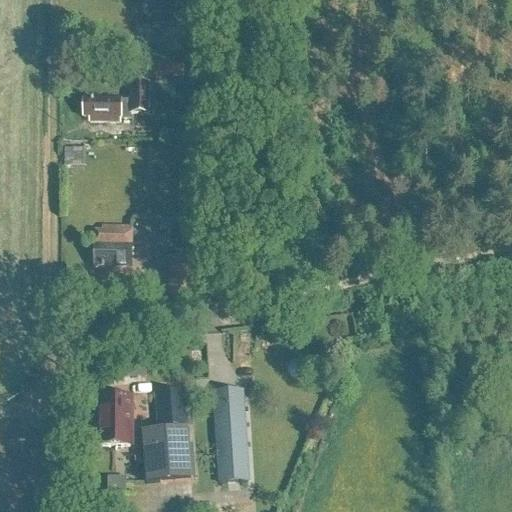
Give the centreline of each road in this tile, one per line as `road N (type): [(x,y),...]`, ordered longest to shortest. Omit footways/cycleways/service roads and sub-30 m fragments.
road 1 (track): [(51,511),(51,34)]
road 2 (track): [(197,0),(202,317)]
road 3 (track): [(202,317),(125,343),(51,378),(29,401),(0,408)]
